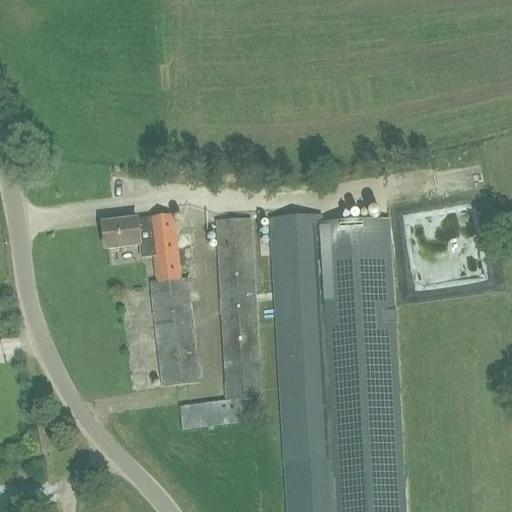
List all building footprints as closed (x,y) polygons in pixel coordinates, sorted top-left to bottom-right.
[(186,197),(188,252),(198,251),(197,228),(210,227),(208,196),(186,197)] [(152,257),(155,282),(155,284),(181,281),(173,215),(149,218),(149,222),(138,223),(138,221),(102,224),(104,249),(138,246),(140,259),(152,257)] [(319,222),(319,217),(270,219),(285,511),(404,511),(389,219),(319,222)] [(251,220),(215,222),(225,401),(178,408),(180,431),(262,421),(259,397),(261,397),(251,220)] [(200,383),(189,292),(188,280),(181,281),(155,284),(155,282),(149,283),(150,296),(161,388),(200,383)]
